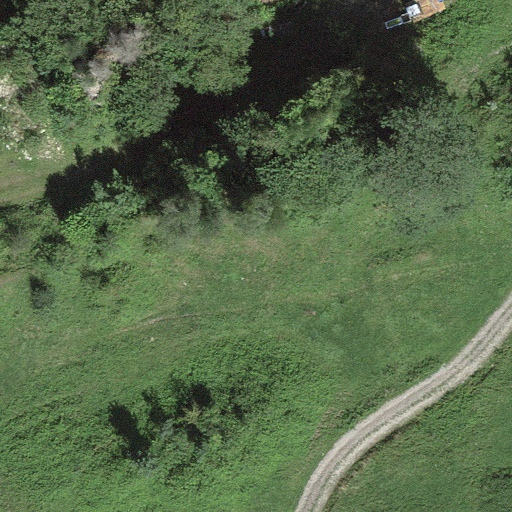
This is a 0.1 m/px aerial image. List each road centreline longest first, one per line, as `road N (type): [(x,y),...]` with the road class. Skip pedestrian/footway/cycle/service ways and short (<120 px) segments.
road 1 (track): [(0,194),(219,112),(421,0)]
road 2 (track): [(308,511),(345,452),(448,381),(511,313)]
